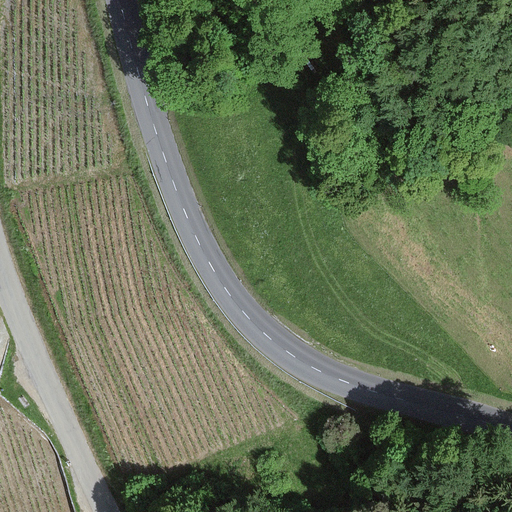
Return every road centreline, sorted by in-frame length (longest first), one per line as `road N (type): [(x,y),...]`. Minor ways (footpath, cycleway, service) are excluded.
road 1 (secondary): [(119,0),(183,209),(244,313),(316,369),(511,430)]
road 2 (unclassified): [(108,511),(0,259)]
